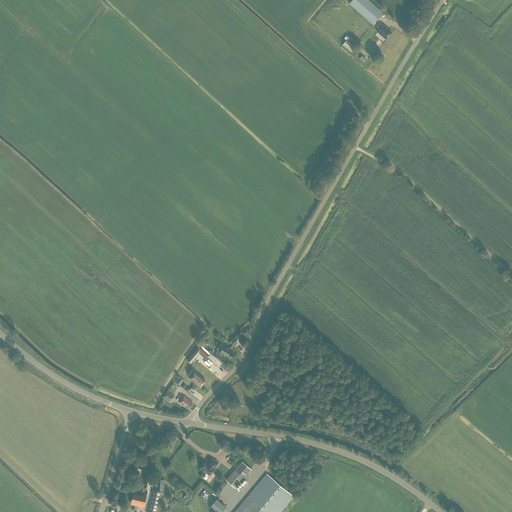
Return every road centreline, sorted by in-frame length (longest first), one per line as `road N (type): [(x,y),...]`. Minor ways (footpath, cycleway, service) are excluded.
road 1 (unclassified): [(186,423),(242,358),(262,309),(442,0)]
road 2 (tertiary): [(440,511),(349,455),(186,423)]
road 3 (tertiary): [(130,412),(63,382),(0,334)]
